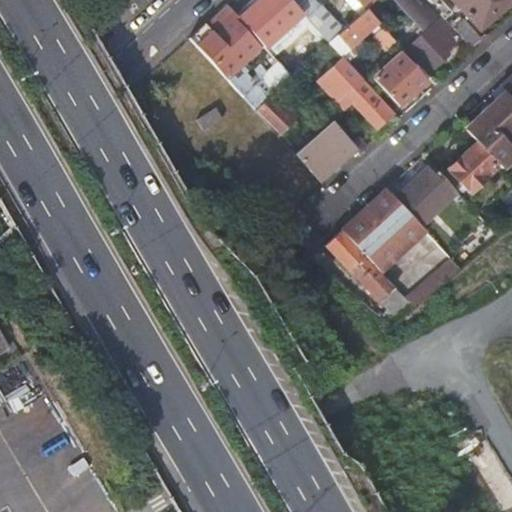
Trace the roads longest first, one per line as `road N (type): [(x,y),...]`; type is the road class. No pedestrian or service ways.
road 1 (motorway): [(321,511),(20,0)]
road 2 (motorway): [(0,117),(231,511)]
road 3 (residential): [(511,45),(305,237)]
road 4 (tertiary): [(190,0),(0,173)]
